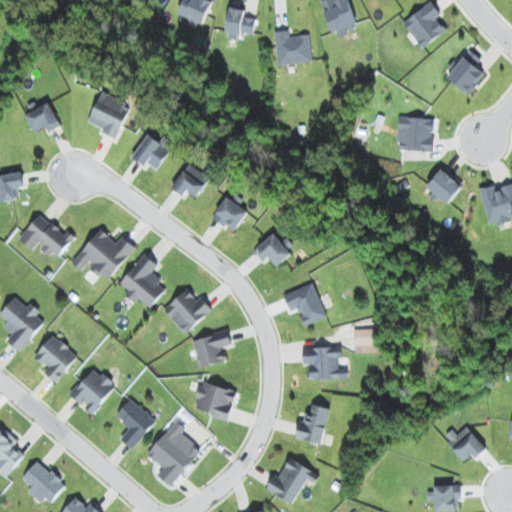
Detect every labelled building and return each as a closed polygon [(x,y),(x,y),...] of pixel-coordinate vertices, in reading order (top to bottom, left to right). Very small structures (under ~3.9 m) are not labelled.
[(184,0),(178,13),(203,24),(213,0),(184,0)] [(348,34),(346,27),(356,24),(349,0),(326,0),(324,1),(334,38),(348,34)] [(403,21),(410,31),(406,34),(413,44),(419,41),(423,47),(447,31),(437,17),(441,14),(433,1),(403,21)] [(227,38),(239,39),(240,32),(255,33),(257,18),(244,16),(246,7),(230,6),(227,38)] [(312,62),(310,34),(290,35),(289,29),(276,30),(278,64),(312,62)] [(448,77),(469,94),(486,74),(476,65),(481,58),(471,49),(448,77)] [(89,122),(102,127),(100,132),(118,139),(132,104),(101,92),(89,122)] [(48,131),(60,127),(52,103),(26,112),(34,132),(47,127),(48,131)] [(433,151),(434,118),(399,117),(398,150),(433,151)] [(134,157),(158,171),(171,148),(147,134),(134,157)] [(196,197),(211,179),(193,162),(172,186),(183,196),(188,190),(196,197)] [(449,203),(464,182),(442,167),(428,188),(449,203)] [(19,187),(25,186),(23,172),(0,175),(0,200),(20,198),(19,187)] [(511,222),(511,185),(495,185),(484,185),(485,223),(511,222)] [(235,231),(249,212),(228,196),(214,215),(235,231)] [(57,259),(76,236),(69,230),(66,234),(41,213),(20,239),(35,251),(40,245),(57,259)] [(110,279),(137,247),(123,235),(117,242),(101,229),(73,262),(83,271),(88,266),(99,276),(102,273),(110,279)] [(296,247),(287,237),(282,242),(274,233),(255,250),(265,261),(270,257),(276,265),(296,247)] [(166,289),(159,283),(162,279),(153,272),(159,264),(145,253),(121,283),(129,289),(126,294),(135,302),(139,298),(151,308),(166,289)] [(284,293),(290,310),(299,307),(305,325),(327,317),(314,282),(284,293)] [(164,310),(186,334),(213,309),(201,296),(198,299),(188,288),(164,310)] [(21,352),(45,322),(36,315),(38,312),(16,295),(0,315),(7,321),(4,326),(14,333),(8,341),(21,352)] [(380,329),(354,329),(355,352),(380,352),(380,329)] [(227,361),(224,346),(232,344),(229,331),(194,338),(200,367),(227,361)] [(49,367),(45,372),(57,382),(79,355),(53,334),(36,356),(49,367)] [(349,377),(349,368),(339,368),(339,358),(343,358),(342,346),(303,347),(304,364),(310,363),(310,379),(349,377)] [(94,415),(116,385),(93,367),(70,397),(94,415)] [(233,403),(235,403),(238,391),(201,382),(194,410),(229,418),(233,403)] [(157,422),(132,398),(117,415),(130,427),(120,437),(132,448),(157,422)] [(323,444),(330,408),(312,404),(310,413),(301,412),(295,438),(323,444)] [(202,450),(182,433),(187,428),(177,419),(148,454),(164,467),(158,474),(172,486),(202,450)] [(453,429),(444,436),(464,460),(472,453),(476,458),(487,449),(468,425),(458,434),(453,429)] [(14,445),(19,440),(2,426),(0,429),(0,471),(7,477),(25,455),(14,445)] [(316,483),(321,475),(291,457),(279,477),(275,475),(267,489),(293,504),(308,479),(316,483)] [(49,506),(67,484),(38,460),(23,478),(32,486),(29,489),(49,506)] [(460,484),(435,485),(436,510),(461,510),(460,484)] [(101,511),(92,502),(86,507),(78,497),(61,511),(101,511)]
